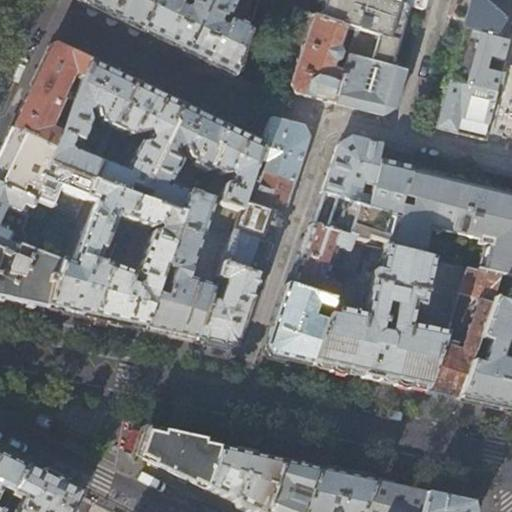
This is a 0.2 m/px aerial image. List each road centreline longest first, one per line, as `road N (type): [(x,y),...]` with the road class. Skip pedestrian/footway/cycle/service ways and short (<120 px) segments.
road 1 (residential): [(400,135),(329,118),(233,402)]
road 2 (secondary): [(233,402),(511,463)]
road 3 (residential): [(30,4),(260,119)]
road 4 (secondary): [(0,351),(233,402)]
road 5 (residential): [(0,425),(172,511)]
road 6 (residential): [(440,0),(400,135)]
